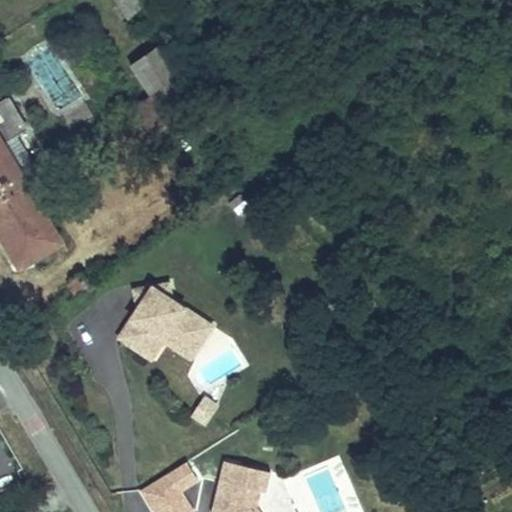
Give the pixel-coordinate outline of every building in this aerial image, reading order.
[(140,0),(116,0),(126,19),(145,8),(140,0)] [(144,82),(178,59),(160,30),(126,53),(144,82)] [(196,85),(178,59),(144,82),(132,90),(149,115),(196,85)] [(0,239),(9,255),(53,231),(18,164),(0,130),(0,125),(11,119),(17,115),(0,84),(0,83),(0,239)] [(31,157),(11,119),(0,125),(0,130),(18,164),(31,157)] [(67,256),(55,263),(64,280),(77,274),(67,256)] [(202,304),(171,284),(168,268),(138,275),(141,289),(137,295),(119,324),(151,345),(164,326),(168,320),(185,331),(202,304)] [(191,344),(212,311),(202,304),(185,331),(168,320),(164,326),(191,344)] [(208,409),(216,396),(201,386),(193,399),(208,409)] [(272,456),(226,444),(214,497),(220,499),(226,508),(222,510),(222,511),(268,511),(271,510),(270,509),(258,490),(262,475),(267,476),(272,456)] [(220,499),(214,497),(222,510),(226,508),(220,499)]
